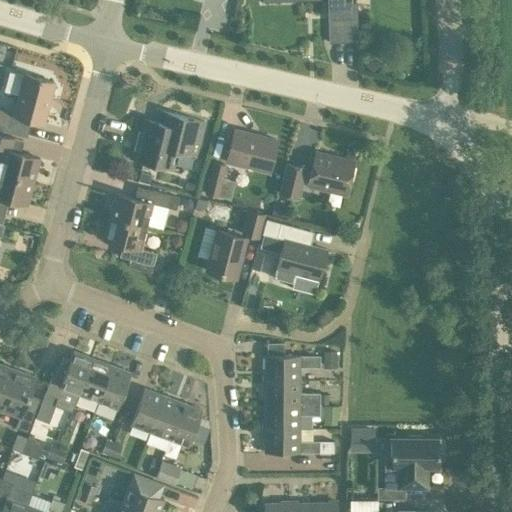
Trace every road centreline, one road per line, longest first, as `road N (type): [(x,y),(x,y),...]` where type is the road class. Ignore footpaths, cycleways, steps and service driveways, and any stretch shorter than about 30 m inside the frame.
road 1 (tertiary): [(497,511),(488,199),(453,125)]
road 2 (residential): [(453,125),(107,42)]
road 3 (residential): [(44,285),(215,350),(229,464),(211,511)]
road 4 (residential): [(44,285),(107,42)]
road 5 (tertiary): [(453,125),(447,0)]
